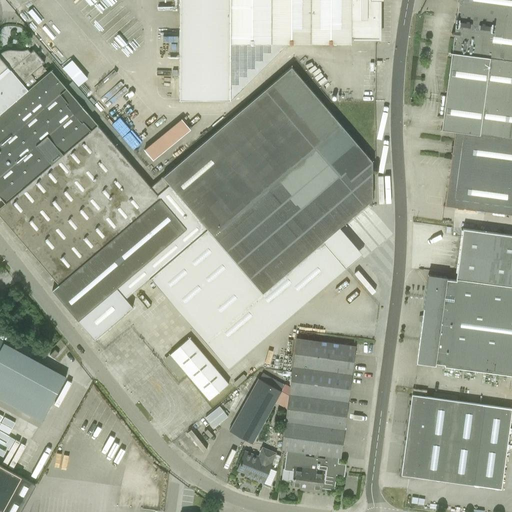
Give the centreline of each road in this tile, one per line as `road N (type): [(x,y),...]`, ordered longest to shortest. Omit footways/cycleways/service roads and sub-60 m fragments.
road 1 (unclassified): [(375,511),(371,479),(404,272),(395,110),(407,0)]
road 2 (unclassified): [(296,511),(232,495),(158,444),(0,243)]
road 3 (unknown): [(0,410),(61,440),(105,375)]
